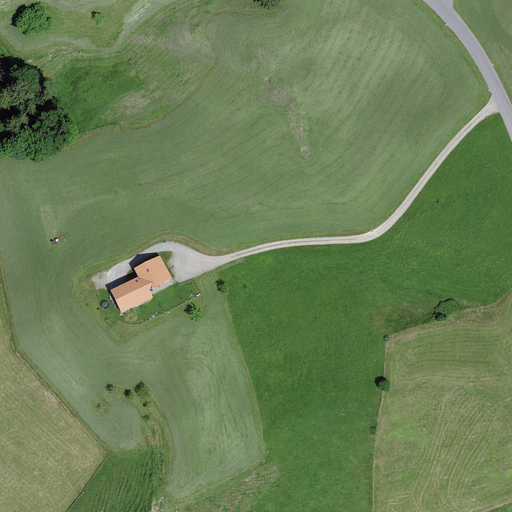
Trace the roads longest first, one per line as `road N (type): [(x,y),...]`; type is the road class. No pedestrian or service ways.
road 1 (track): [(503,99),(382,230),(212,266)]
road 2 (unclassified): [(511,124),(433,0)]
